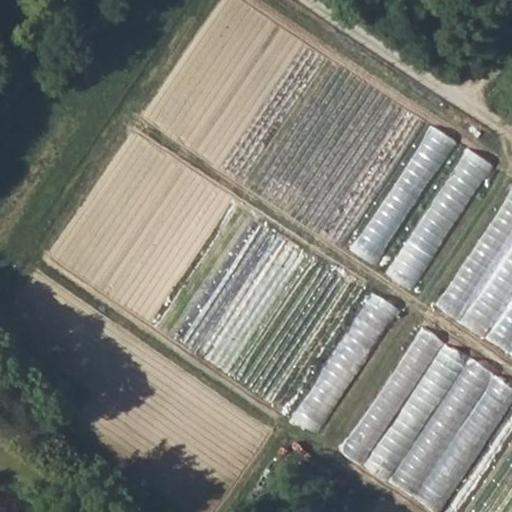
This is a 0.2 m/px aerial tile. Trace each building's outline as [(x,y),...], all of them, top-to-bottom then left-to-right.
[(380,266),(455,136),(431,122),(356,252),(380,266)] [(413,289),(496,163),(472,147),(389,273),(413,289)] [(296,214),(341,241),(374,185),(350,171),(345,179),(324,166),(296,214)] [(289,408),(362,279),(267,226),(194,355),(289,408)] [(300,420),(324,433),(395,302),(371,289),(300,420)]
